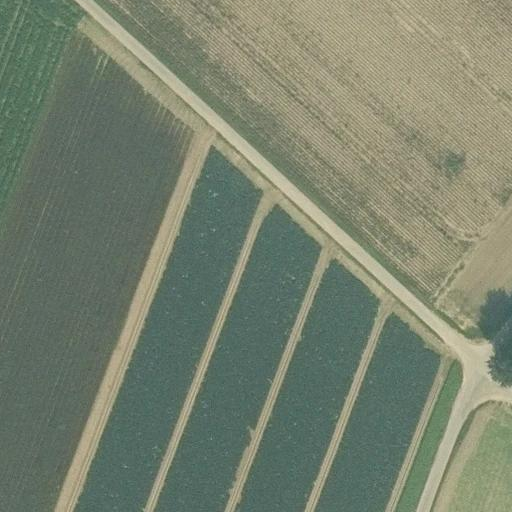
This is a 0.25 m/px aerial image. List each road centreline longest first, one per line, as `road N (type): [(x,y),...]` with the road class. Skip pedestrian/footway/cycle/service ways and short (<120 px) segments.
road 1 (track): [(79,0),(477,362)]
road 2 (unclassified): [(477,362),(421,511)]
